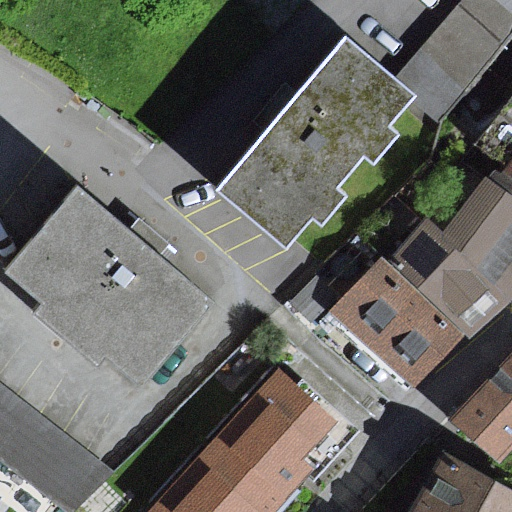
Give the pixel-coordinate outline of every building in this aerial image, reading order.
[(442,209),(341,299),(423,378),(476,329),(511,295),(511,0),(460,0),(409,60),(437,83),(458,69),(477,81),(511,40),(511,163),(460,221),(442,209)] [(366,23),(232,181),(301,239),(329,206),(343,217),(369,186),(356,175),(382,143),(395,154),(419,125),(409,116),(437,83),(409,60),(366,23)] [(221,285),(92,173),(20,254),(54,284),(42,297),(106,352),(116,341),(148,369),(221,285)] [(271,511),(363,412),(296,352),(150,511),(271,511)] [(511,444),(511,355),(468,407),(511,444)] [(0,439),(77,496),(117,457),(0,369),(0,439)] [(511,511),(511,468),(449,437),(410,511),(511,511)]
